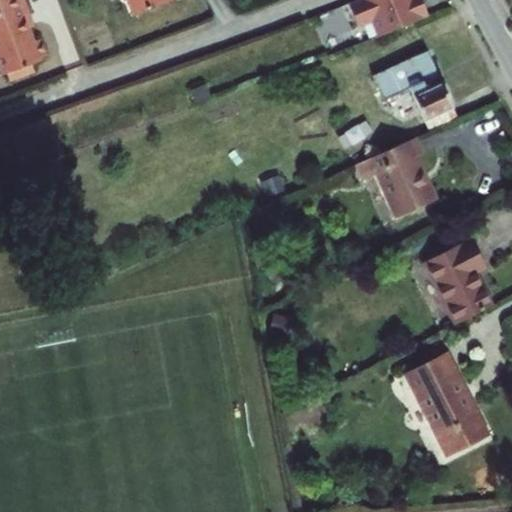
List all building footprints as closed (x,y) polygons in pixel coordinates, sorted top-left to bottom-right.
[(92,0),(100,18),(103,17),(111,36),(149,20),(141,0),(92,0)] [(390,15),(384,1),(325,23),(333,46),(347,41),(353,55),(404,35),(398,20),(392,22),(390,15)] [(395,13),(390,15),(392,22),(398,20),(395,13)] [(5,38),(0,26),(0,101),(16,94),(12,87),(21,83),(19,80),(27,77),(19,61),(12,64),(1,40),(5,38)] [(431,138),(403,72),(348,95),(359,120),(385,109),(403,150),(431,138)] [(388,157),(328,184),(336,204),(353,196),(373,239),(413,221),(391,177),(396,174),(388,157)] [(444,260),(398,284),(427,344),(465,326),(448,294),(458,288),(444,260)] [(418,373),(378,392),(422,477),(461,457),(418,373)]
